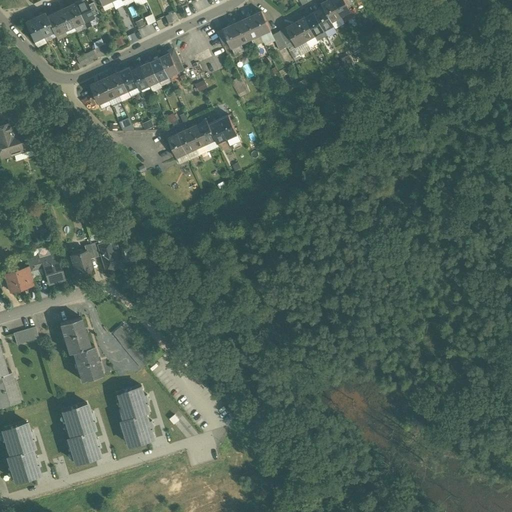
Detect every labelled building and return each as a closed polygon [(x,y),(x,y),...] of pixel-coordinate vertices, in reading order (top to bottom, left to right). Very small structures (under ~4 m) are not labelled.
[(83,0),(82,0),(44,16),(43,14),(24,22),(32,41),(52,33),(53,35),(92,19),(83,0)] [(323,8),(285,29),(295,47),(303,42),(333,26),(331,23),(350,12),(342,0),(329,0),(321,5),(323,8)] [(260,12),(222,29),(230,48),(269,31),(260,12)] [(278,33),(271,36),(278,51),(285,48),(278,33)] [(79,56),(82,64),(95,59),(94,54),(107,49),(103,39),(93,43),(96,50),(79,56)] [(303,42),(295,47),(297,50),(305,46),(303,42)] [(183,70),(174,51),(168,53),(177,72),(183,70)] [(164,55),(129,71),(128,68),(90,85),(98,103),(136,86),(138,90),(177,72),(168,53),(164,55)] [(243,76),(233,81),(240,96),(250,91),(243,76)] [(200,90),(209,86),(206,80),(197,83),(200,90)] [(206,121),(167,139),(175,157),(214,139),(216,143),(235,134),(227,116),(208,125),(206,121)] [(0,124),(0,153),(27,145),(28,144),(27,141),(26,141),(16,132),(12,133),(10,130),(7,123),(0,124)] [(115,239),(110,241),(110,242),(109,242),(112,251),(118,249),(115,239)] [(97,241),(91,243),(95,256),(101,254),(98,245),(98,244),(97,241)] [(98,244),(98,245),(101,254),(107,271),(126,264),(121,248),(118,249),(112,251),(109,242),(110,242),(110,241),(98,244)] [(91,243),(84,245),(85,249),(86,249),(89,258),(95,256),(91,243)] [(85,249),(70,254),(74,267),(77,277),(78,276),(93,272),(89,258),(86,249),(85,249)] [(49,254),(48,255),(41,257),(43,267),(47,279),(51,284),(52,281),(55,282),(56,279),(59,282),(60,278),(62,281),(64,277),(63,276),(56,254),(55,253),(54,252),(52,252),(50,253),(49,254)] [(37,255),(33,256),(37,269),(43,267),(41,257),(37,255)] [(33,256),(27,258),(29,267),(31,270),(37,269),(33,256)] [(29,267),(23,269),(28,285),(34,283),(31,270),(29,267)] [(74,267),(68,269),(72,280),(78,279),(78,276),(77,277),(74,267)] [(23,269),(6,273),(11,290),(28,285),(23,269)] [(71,352),(88,347),(79,318),(58,324),(66,353),(71,352)] [(35,327),(12,334),(16,345),(38,338),(35,327)] [(151,362),(121,327),(112,334),(142,369),(151,362)] [(88,347),(71,352),(79,382),(101,375),(93,346),(88,347)] [(6,371),(0,372),(0,404),(18,399),(10,370),(6,371)] [(117,393),(125,419),(147,412),(149,411),(147,402),(149,401),(147,395),(145,396),(141,386),(117,393)] [(62,410),(70,436),(92,429),(95,428),(92,419),(94,418),(92,411),(90,412),(87,403),(62,410)] [(125,419),(122,420),(130,445),(154,437),(151,428),(154,427),(152,420),(149,421),(147,412),(125,419)] [(2,429),(10,455),(31,448),(34,447),(31,438),(34,437),(32,431),(30,431),(27,422),(2,429)] [(70,436),(67,436),(75,462),(100,455),(97,445),(99,444),(97,437),(95,438),(92,429),(70,436)] [(10,455),(7,455),(15,481),(39,474),(36,464),(39,463),(36,456),(34,457),(31,448),(10,455)]
